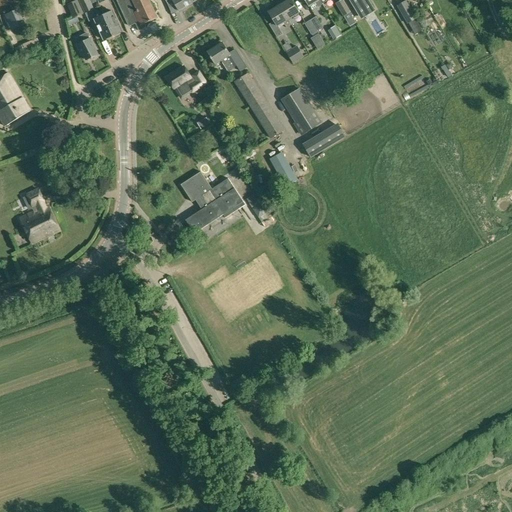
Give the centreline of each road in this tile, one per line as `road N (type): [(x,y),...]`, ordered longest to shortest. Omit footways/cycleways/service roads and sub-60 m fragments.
road 1 (unclassified): [(276,511),(155,289),(133,256),(109,240)]
road 2 (residential): [(123,124),(85,118),(83,93),(130,61),(144,66)]
road 3 (unclassified): [(0,303),(75,275),(109,240)]
